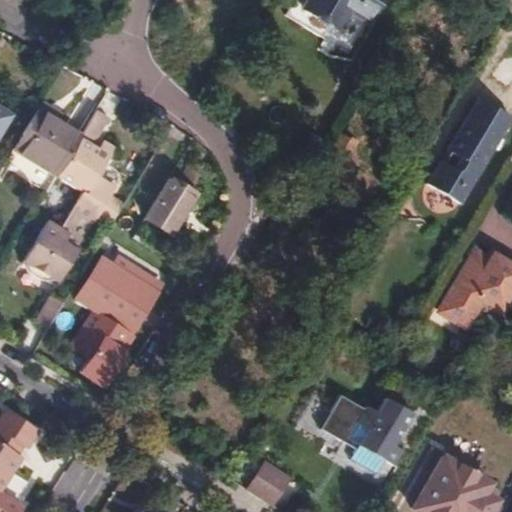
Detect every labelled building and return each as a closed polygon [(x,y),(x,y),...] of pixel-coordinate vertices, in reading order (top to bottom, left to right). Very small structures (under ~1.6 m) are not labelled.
[(357,14),(373,24),(386,0),(308,0),(305,6),(347,31),(357,14)] [(445,166),(439,162),(425,185),(458,205),(509,118),(476,99),(445,152),(451,155),(445,166)] [(0,129),(9,116),(0,110),(0,129)] [(79,138),(35,111),(12,150),(55,177),(79,138)] [(107,120),(94,113),(79,138),(55,177),(80,193),(85,196),(96,177),(113,148),(102,142),(96,152),(90,148),(107,120)] [(328,152),(343,160),(354,142),(339,133),(328,152)] [(445,152),(439,162),(445,166),(451,155),(445,152)] [(111,185),(96,177),(85,196),(114,213),(120,203),(108,195),(111,185)] [(194,194),(168,178),(144,218),(170,233),(194,194)] [(85,196),(80,193),(59,228),(46,220),(22,260),(40,271),(85,196)] [(114,213),(85,196),(40,271),(57,282),(75,250),(66,245),(71,235),(68,233),(78,216),(90,224),(96,216),(109,223),(114,213)] [(132,238),(142,245),(147,236),(137,230),(132,238)] [(66,300),(76,306),(106,255),(96,248),(66,300)] [(488,248),(483,255),(492,260),(497,253),(488,248)] [(492,260),(483,255),(471,249),(436,310),(448,318),(464,326),(478,301),(498,312),(511,288),(511,261),(497,253),(492,260)] [(106,255),(76,306),(91,315),(70,351),(85,360),(82,367),(83,367),(78,375),(100,389),(121,355),(120,353),(126,344),(124,343),(136,323),(154,293),(142,286),(147,279),(107,255),(106,255)] [(142,286),(154,293),(158,286),(147,279),(142,286)] [(32,325),(45,332),(61,304),(48,297),(32,325)] [(448,318),(436,310),(432,308),(428,314),(445,324),(448,318)] [(361,408),(352,425),(362,431),(354,446),(357,448),(379,460),(389,466),(397,450),(390,447),(407,414),(380,400),(372,414),(361,408)] [(0,417),(0,511),(20,511),(25,505),(14,498),(3,492),(22,461),(18,459),(26,446),(30,448),(38,435),(18,424),(2,415),(0,417)] [(379,460),(357,448),(350,459),(372,472),(379,460)] [(465,472),(439,457),(409,510),(412,511),(489,511),(495,501),(460,481),(465,472)] [(262,464),(245,490),(255,497),(271,508),(289,481),(262,464)]
